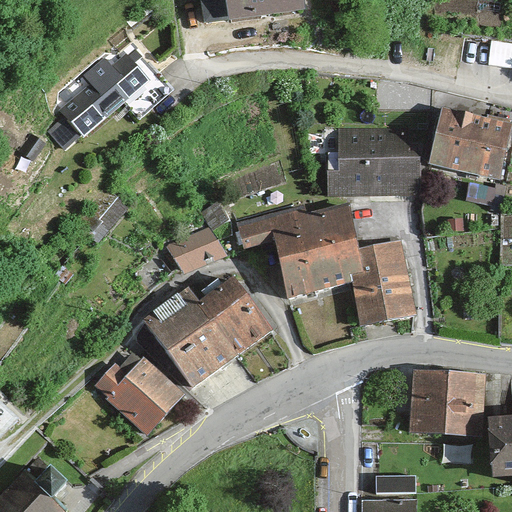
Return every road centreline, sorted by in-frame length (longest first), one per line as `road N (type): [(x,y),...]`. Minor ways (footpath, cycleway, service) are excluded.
road 1 (residential): [(143,119),(198,73),(233,63),(414,74),(511,98)]
road 2 (residential): [(328,367),(234,414),(154,478),(128,511)]
road 3 (residential): [(511,359),(412,350),(328,367)]
road 4 (residential): [(328,367),(343,453),(342,511)]
road 5 (unknown): [(431,351),(408,213)]
